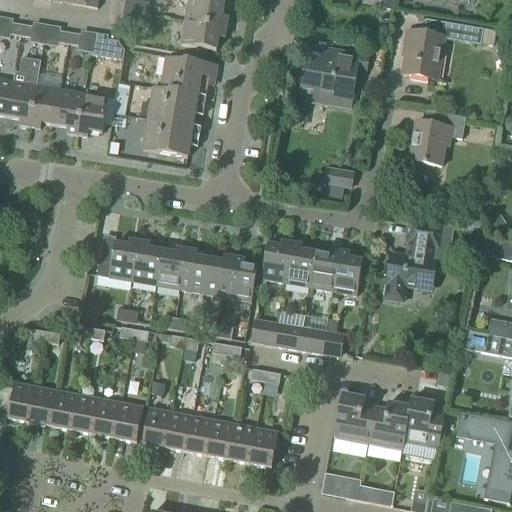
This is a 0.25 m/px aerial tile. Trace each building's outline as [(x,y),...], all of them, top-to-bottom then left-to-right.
[(74,0),(73,8),(84,9),(86,0),(74,0)] [(86,0),(84,9),(84,10),(97,12),(99,0),(86,0)] [(125,2),(123,13),(143,16),(145,5),(137,4),(137,0),(121,0),(121,1),(125,2)] [(189,1),(185,23),(226,30),(228,20),(222,19),(224,7),(189,1)] [(143,16),(123,13),(121,25),(141,29),(143,16)] [(226,30),(185,23),(181,48),(216,54),(218,41),(224,42),(226,30)] [(404,79),(435,84),(442,41),(480,48),(480,46),(492,48),(494,34),(482,32),(429,23),(426,38),(406,34),(404,50),(409,51),(404,79)] [(10,38),(20,40),(22,28),(12,26),(10,38)] [(22,28),(20,40),(30,42),(32,30),(22,28)] [(58,46),(68,48),(70,36),(60,34),(58,46)] [(70,36),(68,48),(78,50),(80,38),(70,36)] [(107,39),(94,37),(91,58),(122,64),(124,54),(117,44),(107,43),(107,39)] [(308,63),(303,91),(326,95),(324,107),(348,112),(355,72),(365,74),(367,60),(335,54),(332,67),(308,63)] [(166,60),(161,92),(205,100),(209,81),(214,82),(216,69),(166,60)] [(19,129),(29,131),(36,89),(41,64),(21,61),(19,76),(14,75),(12,85),(6,121),(20,123),(19,129)] [(0,119),(6,121),(12,85),(0,83),(0,119)] [(41,127),(54,129),(60,93),(36,89),(29,131),(40,132),(41,127)] [(152,91),(147,123),(193,130),(193,129),(192,129),(196,108),(201,109),(204,107),(205,100),(161,92),(161,93),(152,91)] [(66,137),(77,139),(84,97),(60,93),(54,129),(67,131),(66,137)] [(84,97),(77,139),(87,140),(88,135),(102,137),(103,127),(108,102),(84,97)] [(111,129),(115,103),(108,102),(103,127),(111,129)] [(434,128),(415,125),(409,164),(441,170),(445,149),(448,150),(450,141),(462,143),(465,121),(438,116),(436,127),(434,126),(434,128)] [(193,130),(147,123),(142,154),(187,161),(190,142),(198,144),(200,131),(193,129),(193,130)] [(323,186),(350,191),(353,177),(325,172),(323,186)] [(453,232),(409,225),(406,245),(409,246),(407,260),(391,258),(386,287),(388,287),(385,302),(403,305),(405,289),(415,291),(416,286),(432,289),(434,274),(441,275),(447,270),(453,232)] [(478,259),(511,265),(511,261),(511,246),(481,240),(478,259)] [(96,279),(132,286),(139,244),(129,243),(128,249),(114,246),(111,265),(99,263),(96,279)] [(132,286),(156,290),(162,254),(149,252),(150,246),(139,244),(132,286)] [(261,283),(285,287),(292,246),(281,244),(280,250),(267,248),(261,283)] [(285,287),(309,291),(314,256),(302,254),(303,248),(292,246),(285,287)] [(156,290),(180,294),(187,253),(176,251),(175,257),(162,254),(156,290)] [(309,291),(332,295),(339,254),(329,252),(328,258),(314,256),(309,291)] [(180,294),(203,298),(209,262),(196,260),(197,254),(187,253),(180,294)] [(339,254),(332,295),(357,299),(363,264),(349,262),(350,256),(339,254)] [(203,298),(227,302),(234,260),(223,259),(222,265),(209,262),(203,298)] [(234,260),(227,302),(251,306),(257,270),(244,268),(245,262),(234,260)] [(116,324),(126,326),(128,314),(118,312),(116,324)] [(128,314),(126,326),(136,327),(138,315),(128,314)] [(163,332),(173,334),(175,322),(165,320),(163,332)] [(175,322),(173,334),(183,335),(185,323),(175,322)] [(250,347),(275,351),(279,327),(254,323),(250,347)] [(326,335),(322,359),(340,362),(344,338),(336,337),(338,324),(328,323),(326,335)] [(275,351),(298,355),(302,331),(279,327),(275,351)] [(211,340),(221,342),(223,329),(213,328),(211,340)] [(223,329),(221,342),(231,343),(233,331),(223,329)] [(76,340),(89,342),(91,332),(77,330),(76,340)] [(119,341),(133,344),(135,333),(121,331),(119,341)] [(298,355),(322,359),(326,335),(302,331),(298,355)] [(91,332),(89,342),(103,344),(105,334),(91,332)] [(31,344),(45,346),(46,335),(32,333),(31,344)] [(135,333),(133,344),(147,346),(148,336),(135,333)] [(488,338),(487,338),(466,334),(462,353),(472,354),(509,362),(511,343),(488,338)] [(46,335),(45,346),(58,348),(60,337),(46,335)] [(170,350),(183,352),(185,342),(171,339),(170,350)] [(185,342),(183,352),(197,354),(199,344),(185,342)] [(212,357),(226,359),(228,349),(214,347),(212,357)] [(228,349),(226,359),(239,361),(241,351),(228,349)] [(454,361),(443,359),(441,368),(452,370),(454,361)] [(251,383),(265,386),(267,375),(253,373),(251,383)] [(267,375),(265,386),(278,388),(280,378),(267,375)] [(7,422),(30,426),(36,391),(14,387),(7,422)] [(30,426),(51,430),(57,395),(36,391),(30,426)] [(51,430),(72,434),(78,399),(57,395),(51,430)] [(334,439),(368,446),(374,410),(363,408),(365,402),(341,398),(334,439)] [(72,434),(94,439),(100,403),(78,399),(72,434)] [(94,439),(115,443),(121,407),(100,403),(94,439)] [(410,403),(409,410),(410,411),(404,444),(438,451),(445,415),(432,413),(434,407),(410,403)] [(374,410),(368,446),(402,452),(404,444),(410,411),(409,410),(387,406),(386,412),(374,410)] [(121,407),(115,443),(136,446),(143,411),(121,407)] [(142,448),(165,452),(170,417),(149,413),(142,448)] [(511,426),(504,424),(460,416),(459,423),(474,426),(472,442),(488,445),(496,446),(488,491),(509,495),(510,495),(511,495),(511,426)] [(165,452),(187,456),(192,421),(170,417),(165,452)] [(187,456),(208,460),(213,425),(192,421),(187,456)] [(208,460),(229,464),(234,428),(213,425),(208,460)] [(229,464),(250,468),(256,432),(234,428),(229,464)] [(256,432),(250,468),(271,472),(278,436),(256,432)] [(345,503),(357,505),(359,494),(347,492),(345,503)] [(359,494),(357,505),(369,507),(371,496),(359,494)] [(485,511),(432,502),(430,511),(485,511)]
